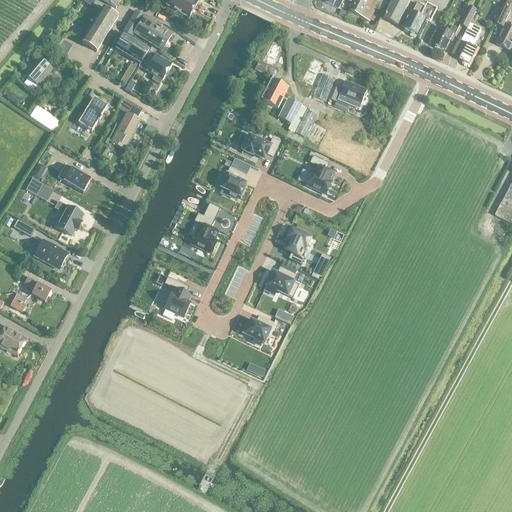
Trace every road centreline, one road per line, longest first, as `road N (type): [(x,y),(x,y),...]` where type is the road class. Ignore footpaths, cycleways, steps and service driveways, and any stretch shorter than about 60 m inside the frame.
road 1 (unclassified): [(0,454),(233,0)]
road 2 (track): [(388,511),(511,277)]
road 3 (residential): [(292,194),(258,194),(207,296),(205,315),(232,320)]
road 4 (secondary): [(429,75),(295,17)]
road 5 (residential): [(232,320),(292,194)]
road 6 (unknown): [(292,26),(292,85),(319,109),(312,136)]
